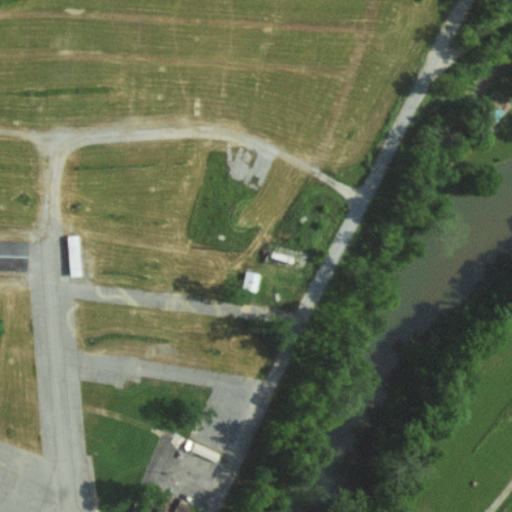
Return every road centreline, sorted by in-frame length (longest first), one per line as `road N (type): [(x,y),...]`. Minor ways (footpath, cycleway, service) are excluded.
road 1 (residential): [(81,511),(49,149),(145,135),(214,140),(281,158),(360,208)]
road 2 (residential): [(195,511),(473,0)]
